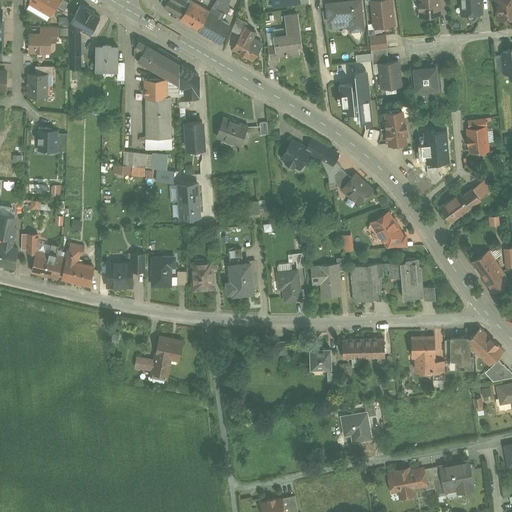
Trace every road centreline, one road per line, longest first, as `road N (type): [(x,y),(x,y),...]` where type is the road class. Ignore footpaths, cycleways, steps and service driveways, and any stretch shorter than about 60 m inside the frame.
road 1 (residential): [(484,309),(460,319),(278,324),(97,303),(0,281)]
road 2 (secondary): [(484,309),(376,163),(117,5)]
road 3 (residential): [(249,484),(486,437)]
